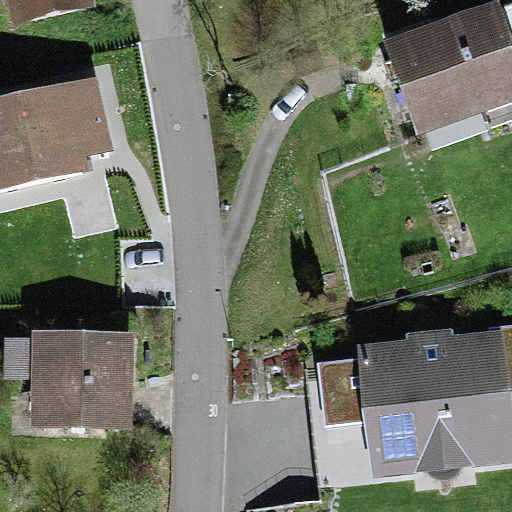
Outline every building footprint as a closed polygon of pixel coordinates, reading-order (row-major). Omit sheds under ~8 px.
[(15,0),(21,23),(86,9),(83,0),(15,0)] [(511,8),(389,52),(415,125),(482,102),(492,128),(511,121),(511,60),(506,45),(511,42),(511,8)] [(0,190),(80,173),(77,157),(107,150),(93,89),(0,110),(0,190)] [(506,457),(497,372),(511,370),(511,330),(492,332),(493,347),(447,352),(446,342),(415,346),(416,355),(305,370),(320,502),(384,495),(381,470),(506,457)] [(125,427),(127,348),(11,345),(9,381),(40,381),(39,425),(125,427)]
